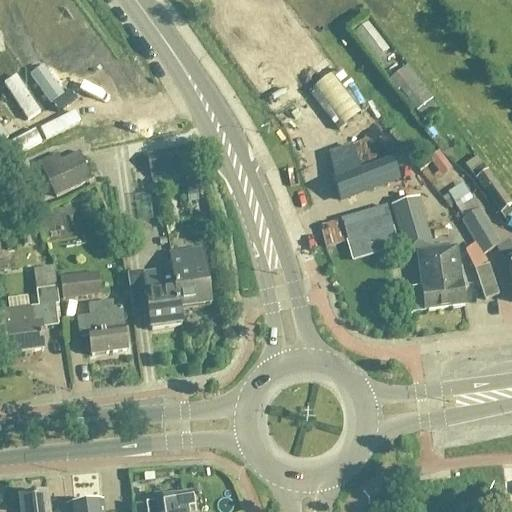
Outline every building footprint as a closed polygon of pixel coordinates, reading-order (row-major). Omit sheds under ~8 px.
[(0,0),(27,36),(56,15),(45,0),(0,0)] [(387,82),(396,93),(416,78),(407,67),(387,82)] [(330,79),(315,94),(348,129),(363,114),(330,79)] [(150,180),(179,174),(175,153),(145,159),(150,180)] [(53,199),(90,182),(77,155),(41,172),(53,199)] [(472,183),(498,217),(511,207),(486,173),(472,183)] [(451,208),(460,223),(459,224),(480,258),(499,246),(478,213),(477,213),(468,197),(451,208)] [(417,201),(390,209),(404,259),(416,257),(420,291),(405,293),(408,315),(423,314),(424,315),(463,310),(456,252),(448,252),(448,248),(432,250),(417,201)] [(14,243),(5,244),(6,253),(15,252),(14,243)] [(381,247),(355,253),(359,269),(385,262),(381,247)] [(178,313),(179,313),(209,310),(202,254),(169,258),(172,275),(173,274),(178,313)] [(487,268),(474,273),(484,303),(498,299),(487,268)] [(0,313),(0,327),(1,332),(0,332),(0,334),(3,358),(42,353),(40,331),(56,329),(53,307),(57,307),(55,291),(53,291),(50,271),(32,273),(37,309),(0,313)] [(181,329),(179,313),(178,313),(173,274),(172,275),(143,278),(150,333),(181,329)] [(95,275),(57,281),(61,303),(99,298),(95,275)] [(75,321),(78,340),(87,339),(89,358),(125,353),(120,310),(112,312),(111,306),(87,309),(88,320),(75,321)] [(18,501),(19,511),(45,511),(44,497),(18,501)] [(190,511),(188,497),(155,502),(155,505),(145,507),(146,511),(190,511)]
